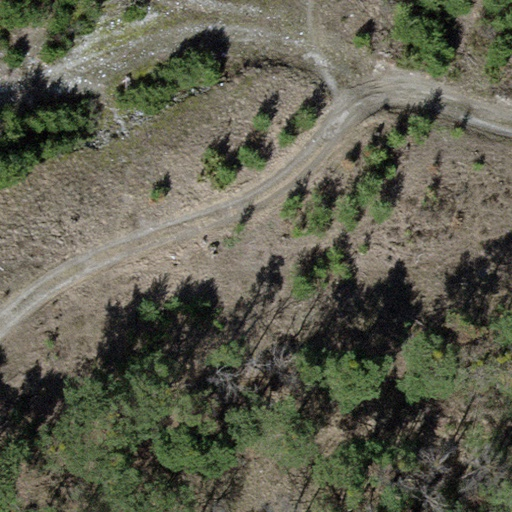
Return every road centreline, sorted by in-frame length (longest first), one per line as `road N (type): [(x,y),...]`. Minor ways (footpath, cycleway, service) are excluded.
road 1 (track): [(0,97),(206,28),(345,80),(511,126)]
road 2 (track): [(345,80),(265,204),(156,248),(45,276),(0,322)]
